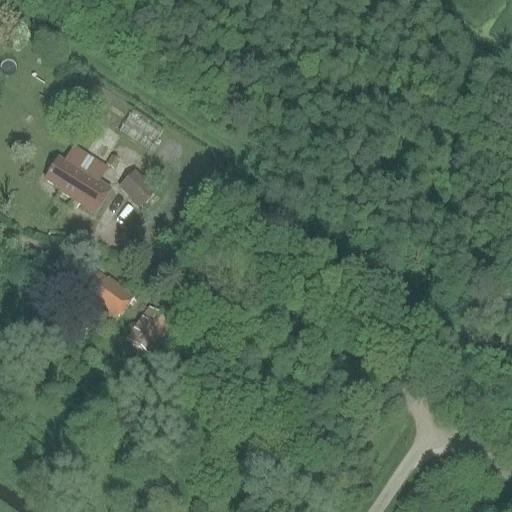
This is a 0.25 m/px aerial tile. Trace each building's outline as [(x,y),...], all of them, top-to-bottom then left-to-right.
[(95,216),(111,192),(75,170),(74,171),(57,161),(44,182),(61,192),(60,194),(95,216)] [(141,210),(158,193),(137,173),(120,190),(141,210)] [(114,326),(134,300),(108,281),(106,283),(92,272),(75,295),(88,304),(87,306),(114,326)] [(180,286),(162,311),(178,323),(197,298),(180,286)] [(151,360),(174,328),(149,310),(126,342),(151,360)] [(64,323),(53,317),(48,325),(60,331),(64,323)]
